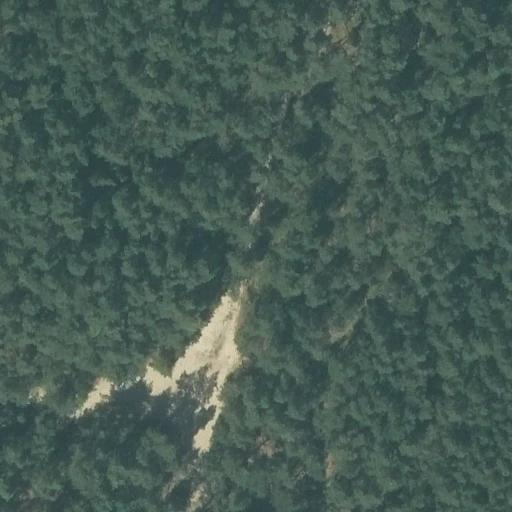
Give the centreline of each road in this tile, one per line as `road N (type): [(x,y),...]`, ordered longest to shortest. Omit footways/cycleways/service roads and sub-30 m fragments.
road 1 (track): [(337,0),(319,32),(226,391)]
road 2 (track): [(226,391),(211,449),(216,511)]
